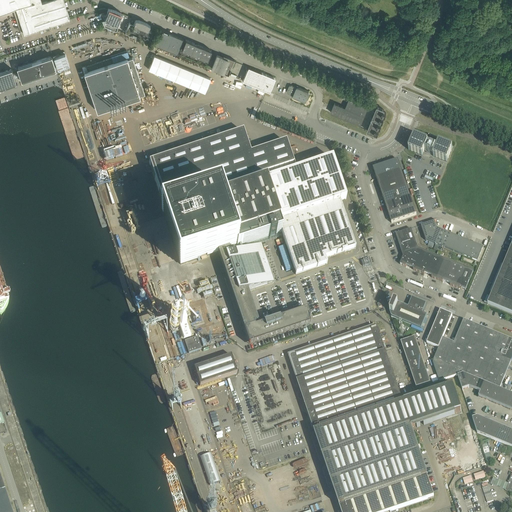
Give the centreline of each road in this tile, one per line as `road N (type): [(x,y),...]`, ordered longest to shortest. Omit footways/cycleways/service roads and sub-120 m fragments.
road 1 (unclassified): [(310,125),(319,93),(309,83),(105,0)]
road 2 (tertiary): [(413,99),(223,15)]
road 3 (unclassified): [(511,326),(400,277),(380,235)]
